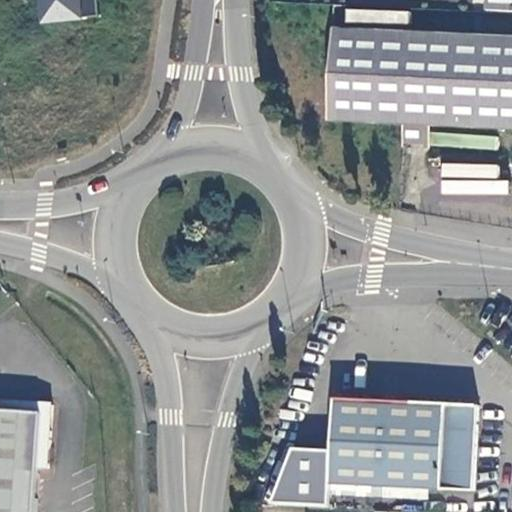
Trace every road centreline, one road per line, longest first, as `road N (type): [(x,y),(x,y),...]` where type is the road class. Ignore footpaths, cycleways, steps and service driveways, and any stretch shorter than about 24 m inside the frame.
road 1 (tertiary): [(511,272),(382,235),(305,201)]
road 2 (tertiary): [(296,302),(374,280),(511,272)]
road 3 (primary): [(144,325),(165,387),(175,511)]
road 4 (primary): [(211,511),(257,336)]
road 5 (secondary): [(268,156),(239,74),(233,0)]
road 6 (secondary): [(205,0),(188,100),(168,147)]
road 7 (primary): [(123,184),(72,202),(0,207)]
road 8 (primary): [(0,244),(113,283)]
